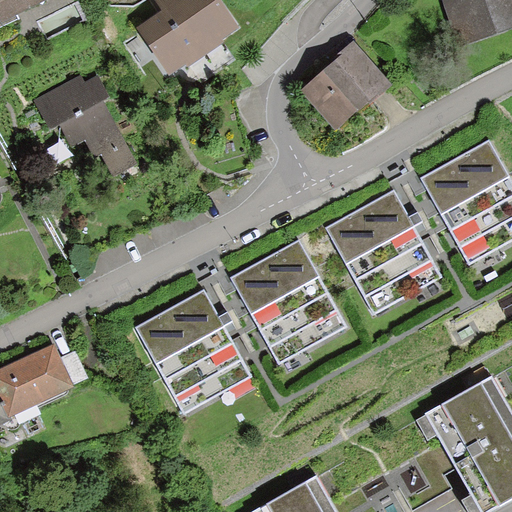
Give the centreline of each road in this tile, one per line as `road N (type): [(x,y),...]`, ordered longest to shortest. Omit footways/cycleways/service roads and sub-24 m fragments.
road 1 (residential): [(307,190),(0,341)]
road 2 (residential): [(307,190),(277,104),(281,81),(367,0)]
road 3 (residential): [(511,79),(307,190)]
